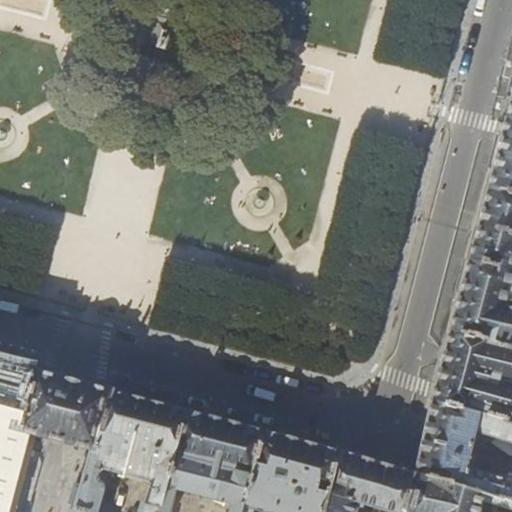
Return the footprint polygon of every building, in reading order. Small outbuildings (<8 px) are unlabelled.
[(502,230),(511,232),(511,119),(507,118),(480,224),(502,230)] [(511,307),(511,308),(511,305),(511,284),(511,285),(511,283),(511,232),(502,230),(480,224),(452,330),(474,336),(511,346),(511,307)] [(456,407),(511,421),(511,346),(474,336),(452,330),(434,401),(456,407)] [(0,511),(1,510),(4,497),(19,441),(22,431),(19,431),(29,392),(29,390),(35,371),(0,361),(0,511)] [(29,392),(19,431),(22,431),(50,439),(57,441),(64,442),(65,442),(66,443),(76,446),(90,449),(94,451),(104,413),(104,411),(109,390),(80,382),(73,381),(66,379),(57,376),(35,371),(29,390),(29,392)] [(90,449),(86,466),(107,471),(149,482),(144,502),(159,506),(180,433),(186,411),(109,390),(104,411),(104,413),(94,451),(90,449)] [(511,421),(456,407),(434,401),(416,471),(415,474),(437,480),(511,500),(511,421)] [(227,511),(239,511),(241,506),(256,454),(263,431),(186,411),(180,433),(159,506),(157,511),(169,511),(176,488),(230,503),(227,511)] [(321,511),(333,474),(339,451),(263,431),(256,454),(241,506),(253,509),(262,511),(321,511)] [(511,511),(511,500),(437,480),(415,474),(416,471),(339,451),(333,474),(321,511),(511,511)] [(157,511),(159,506),(144,502),(142,501),(139,511),(95,511),(107,471),(86,466),(84,474),(72,511),(157,511)]
